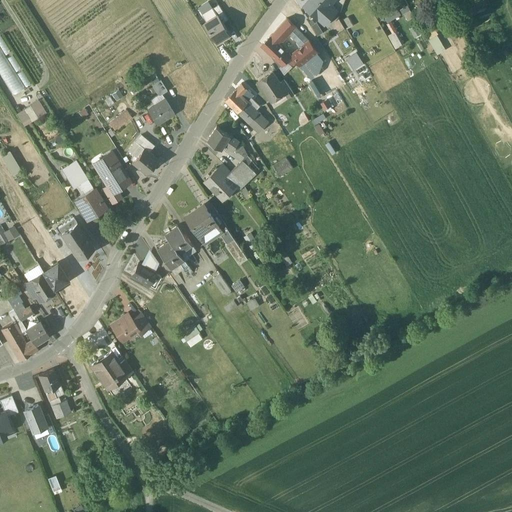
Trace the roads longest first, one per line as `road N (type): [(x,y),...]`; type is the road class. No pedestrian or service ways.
road 1 (residential): [(67,349),(284,0)]
road 2 (residential): [(147,488),(104,426),(67,349)]
